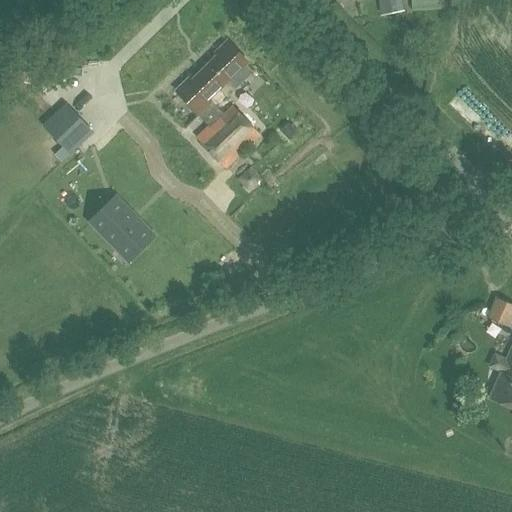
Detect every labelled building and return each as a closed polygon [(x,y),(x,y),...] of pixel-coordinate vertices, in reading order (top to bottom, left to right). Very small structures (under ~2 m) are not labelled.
[(381,0),(384,14),(404,11),(401,0),(381,0)] [(411,0),(413,10),(446,8),(445,0),(411,0)] [(216,52),(219,55),(192,81),(188,76),(174,89),(199,116),(213,102),(211,99),(221,89),(228,96),(253,72),(246,65),(249,62),(228,40),(216,52)] [(260,135),(232,106),(198,139),(226,168),(260,135)] [(140,147),(160,135),(144,110),(125,121),(140,147)] [(57,112),(43,125),(71,154),(85,141),(57,112)] [(99,155),(126,138),(121,131),(95,148),(99,155)] [(99,158),(108,171),(138,150),(129,137),(99,158)] [(198,254),(233,229),(190,172),(190,173),(169,145),(135,170),(198,254)] [(238,182),(249,194),(261,183),(250,171),(238,182)] [(116,198),(92,221),(119,249),(123,245),(135,257),(155,237),(116,198)] [(511,407),(511,349),(508,357),(496,352),(489,366),(502,372),(490,398),(511,407)]
